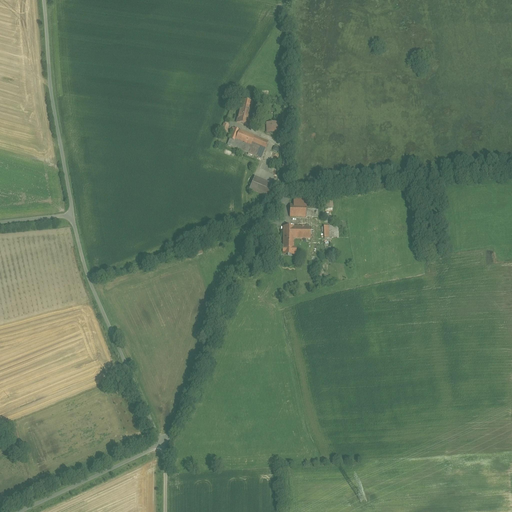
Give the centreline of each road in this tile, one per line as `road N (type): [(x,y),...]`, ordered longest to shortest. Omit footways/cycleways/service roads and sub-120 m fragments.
road 1 (unclassified): [(511,169),(336,184),(287,196),(248,239),(164,446)]
road 2 (unclassified): [(164,446),(90,282),(73,216)]
road 3 (unclassified): [(73,216),(43,0)]
road 4 (unclassified): [(164,446),(26,511)]
